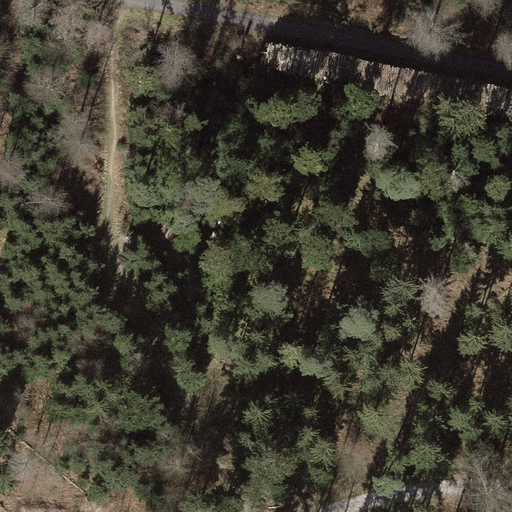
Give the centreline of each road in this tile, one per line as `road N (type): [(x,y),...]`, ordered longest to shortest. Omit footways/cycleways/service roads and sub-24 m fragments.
road 1 (unclassified): [(134,0),(511,72)]
road 2 (track): [(330,511),(399,490),(511,482)]
